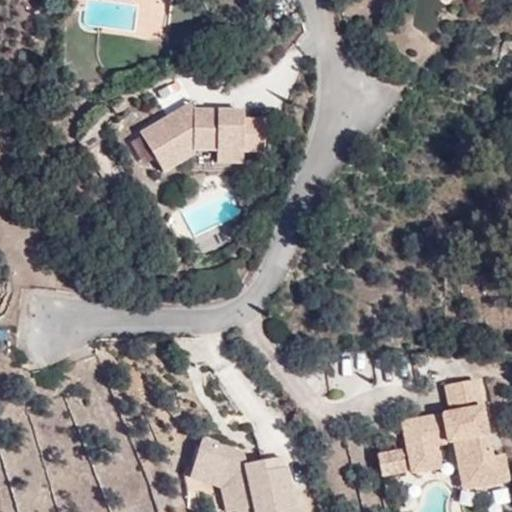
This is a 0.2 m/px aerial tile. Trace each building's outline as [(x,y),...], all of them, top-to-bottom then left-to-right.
[(200,106),(189,113),(193,119),(200,115),(200,106)] [(201,153),(224,153),(249,154),(270,154),(269,123),(248,123),(249,115),(200,115),(193,119),(189,113),(146,138),(168,175),(200,157),(201,153)] [(249,154),(224,153),(223,166),(249,167),(249,154)] [(480,480),(482,490),(507,485),(502,458),(491,461),(474,384),(443,391),(450,418),(413,425),(416,448),(405,451),(410,479),(438,472),(435,450),(453,447),(460,484),(480,480)] [(416,448),(413,425),(401,428),(405,451),(416,448)] [(200,446),(192,471),(229,483),(235,511),(246,511),(253,511),(252,511),(293,511),(284,471),(264,477),(262,466),(245,471),(243,459),(200,446)] [(404,475),(399,455),(375,461),(379,481),(404,475)] [(235,511),(229,483),(192,471),(189,483),(220,491),(224,511),(235,511)] [(462,494),(482,490),(480,480),(460,484),(462,494)]
